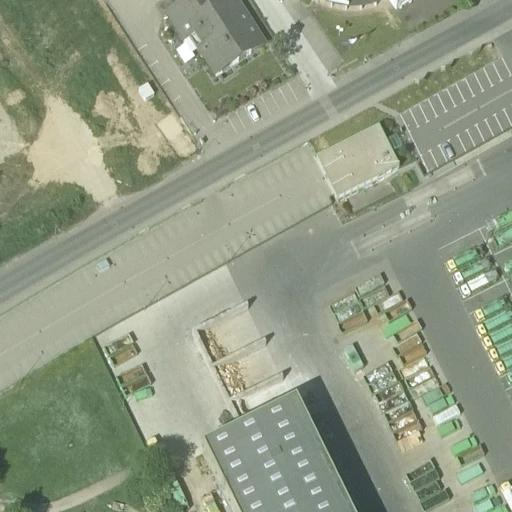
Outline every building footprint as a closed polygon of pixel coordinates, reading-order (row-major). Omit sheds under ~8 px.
[(231,0),(206,17),(195,0),(193,0),(189,3),(188,3),(184,6),(178,10),(177,10),(171,14),(171,15),(167,17),(178,34),(178,35),(182,41),(183,41),(185,45),(195,38),(203,49),(198,52),(200,55),(199,55),(204,62),(215,78),(220,75),(220,76),(230,70),(230,69),(236,65),(237,65),(246,59),(246,58),(250,56),(246,51),(258,43),(255,39),(256,38),(252,33),(245,22),(242,16),(241,16),(237,10),(238,10),(234,4),(233,4),(231,0)] [(331,0),(340,3),(356,4),(371,1),(373,0),(388,0),(395,10),(410,0),(331,0)] [(0,192),(68,154),(43,112),(12,130),(0,110),(0,192)] [(377,131),(314,163),(335,203),(397,171),(377,131)] [(344,511),(294,410),(201,456),(228,511),(344,511)]
